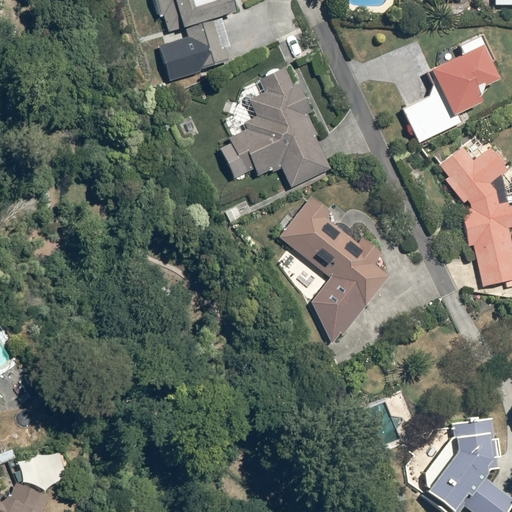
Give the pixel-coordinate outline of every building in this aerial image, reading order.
[(151,0),(162,38),(188,31),(200,71),(237,61),(225,20),(240,16),(235,0),(151,0)] [(435,75),(440,87),(404,107),(425,146),(468,123),(464,115),(486,103),(483,97),(506,84),(481,37),(461,47),(467,58),(435,75)] [(236,145),(227,149),(238,179),(260,171),(263,179),(287,170),(293,186),(334,171),(297,66),(234,88),(240,104),(224,110),(236,145)] [(466,148),(444,167),(451,177),(447,179),(465,205),(470,201),(475,208),(465,209),(471,249),(477,248),(484,295),(511,291),(511,204),(504,206),(495,183),(511,169),(495,149),(478,163),(466,148)] [(317,192),(284,239),(333,278),(314,301),(338,342),(391,276),(375,263),(387,249),(317,192)] [(0,396),(0,415),(8,410),(0,396)] [(432,469),(432,492),(454,511),(466,511),(469,509),(472,511),(510,511),(511,511),(511,495),(494,479),(509,463),(497,415),(454,421),(453,438),(446,448),(431,437),(416,456),(432,469)] [(12,498),(0,492),(0,511),(53,511),(58,500),(19,483),(12,498)]
